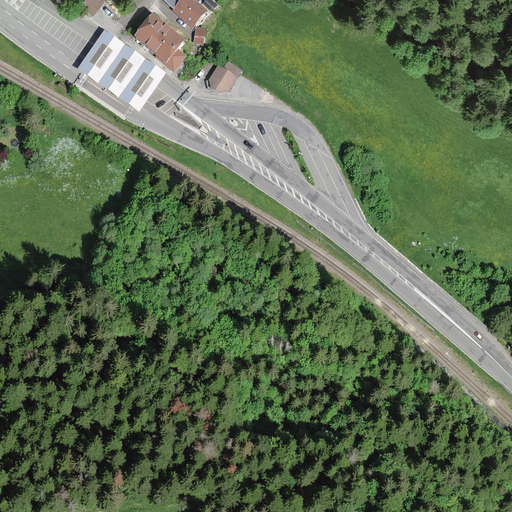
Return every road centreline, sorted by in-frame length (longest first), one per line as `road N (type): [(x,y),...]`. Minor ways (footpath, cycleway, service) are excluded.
road 1 (primary): [(0,12),(151,117),(331,221)]
road 2 (primary): [(331,221),(202,113),(35,0)]
road 3 (primary): [(331,221),(511,376)]
